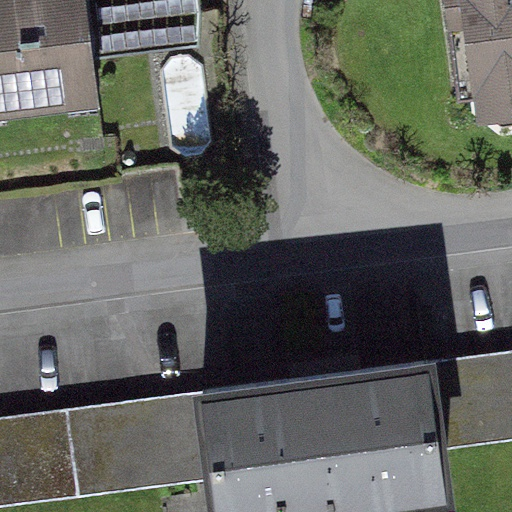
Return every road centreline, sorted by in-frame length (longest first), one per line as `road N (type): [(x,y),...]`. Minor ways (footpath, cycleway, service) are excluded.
road 1 (residential): [(313,253),(0,292)]
road 2 (residential): [(313,253),(273,91),(271,0)]
road 3 (residential): [(511,225),(313,253)]
